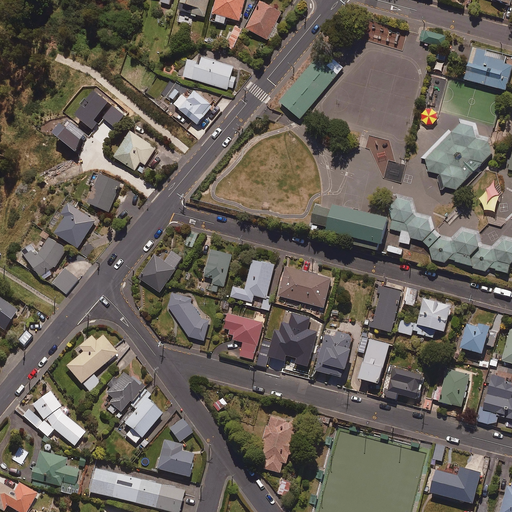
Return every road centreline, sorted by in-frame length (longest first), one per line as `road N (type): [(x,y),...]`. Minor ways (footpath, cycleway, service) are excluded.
road 1 (residential): [(511,446),(156,355)]
road 2 (residential): [(164,210),(511,302)]
road 3 (tertiary): [(340,0),(164,210)]
road 4 (tertiary): [(153,207),(330,0)]
road 5 (tertiary): [(98,292),(0,407)]
road 6 (tertiary): [(0,393),(91,284)]
road 7 (residential): [(511,37),(374,0)]
